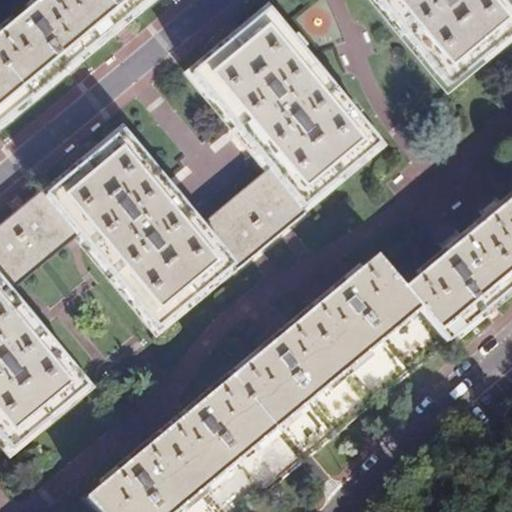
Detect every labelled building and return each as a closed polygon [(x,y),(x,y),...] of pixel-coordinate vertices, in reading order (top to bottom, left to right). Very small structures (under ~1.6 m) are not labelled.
[(0,125),(67,71),(74,66),(78,62),(114,33),(123,26),(133,18),(152,0),(45,0),(28,15),(0,37),(0,125)] [(369,0),(446,91),(511,36),(511,12),(502,0),(369,0)] [(511,0),(502,0),(511,12),(511,0)] [(267,171),(303,214),(382,150),(267,16),(191,79),(242,140),(267,171)] [(156,343),(241,273),(176,192),(165,179),(121,125),(42,193),(77,239),(156,343)] [(285,232),(303,214),(267,171),(203,224),(241,273),(251,264),(255,260),(260,255),(278,238),(285,232)] [(77,239),(42,193),(29,203),(21,210),(15,215),(0,227),(0,279),(12,293),(15,290),(18,288),(70,245),(74,242),(77,239)] [(511,202),(506,208),(499,214),(485,225),(466,241),(451,253),(446,257),(402,292),(448,341),(480,314),(489,307),(495,302),(511,287),(511,202)] [(402,292),(374,262),(333,296),(325,302),(319,307),(289,331),(282,338),(273,345),(194,411),(187,417),(181,422),(152,446),(145,451),(139,456),(86,502),(93,511),(241,511),(251,504),(261,496),(269,489),(301,463),(313,454),(341,430),(349,423),(355,419),(382,396),(389,390),(398,382),(448,341),(402,292)] [(12,293),(0,279),(0,451),(10,464),(97,390),(12,293)]
